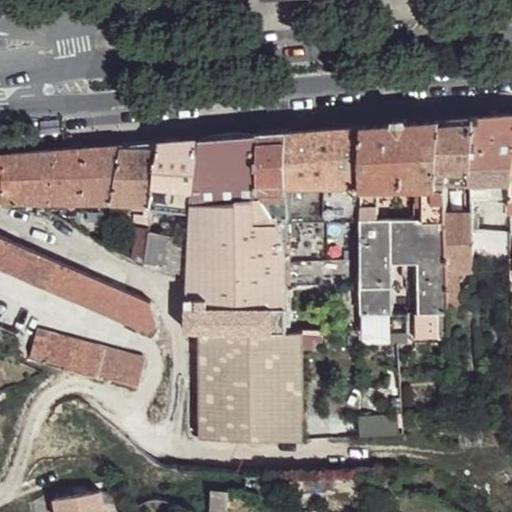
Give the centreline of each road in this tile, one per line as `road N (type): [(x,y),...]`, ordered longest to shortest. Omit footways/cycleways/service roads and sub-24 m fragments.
road 1 (secondary): [(511,26),(84,64)]
road 2 (secondary): [(88,107),(511,74)]
